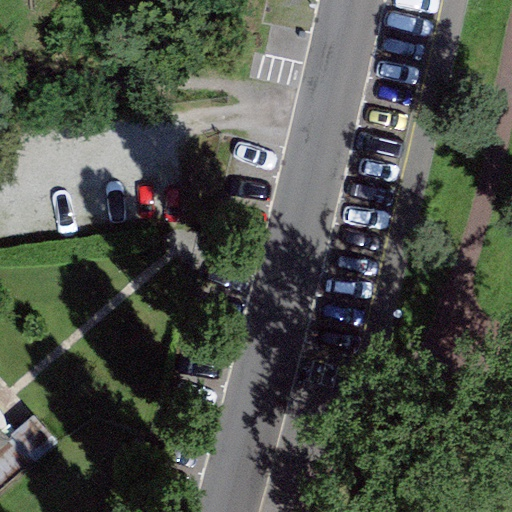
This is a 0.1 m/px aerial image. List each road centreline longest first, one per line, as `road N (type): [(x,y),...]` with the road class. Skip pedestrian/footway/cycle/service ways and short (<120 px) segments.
road 1 (residential): [(346,0),(223,511)]
road 2 (track): [(0,40),(80,134),(322,117)]
